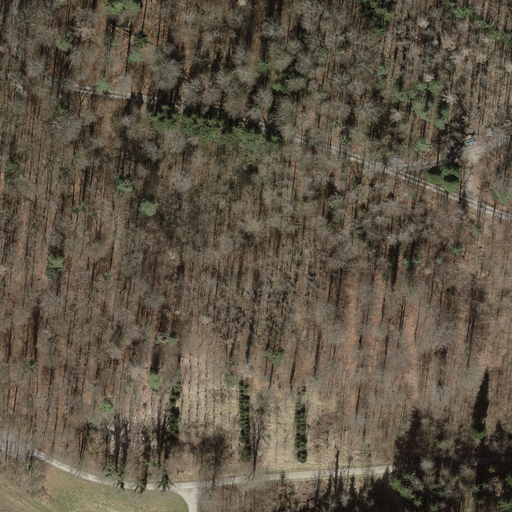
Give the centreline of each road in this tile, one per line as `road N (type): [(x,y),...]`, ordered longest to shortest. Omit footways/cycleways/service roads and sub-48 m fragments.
road 1 (track): [(16,0),(16,55),(46,80),(216,107),(395,169),(471,157)]
road 2 (track): [(0,432),(74,474),(163,486),(511,458)]
